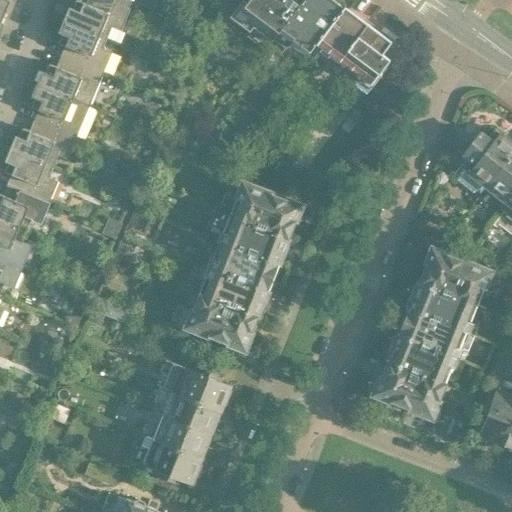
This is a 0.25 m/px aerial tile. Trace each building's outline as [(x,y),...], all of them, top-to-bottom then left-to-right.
[(0,0),(0,24),(10,1),(7,0),(0,0)] [(121,31),(130,9),(128,9),(131,0),(88,0),(87,4),(76,0),(75,0),(72,9),(68,7),(63,20),(107,38),(111,27),(121,31)] [(139,0),(138,4),(153,10),(157,0),(139,0)] [(270,40),(273,36),(300,0),(246,0),(246,1),(244,0),(239,0),(229,15),(249,30),(252,27),(270,40)] [(321,47),(349,10),(344,7),(345,6),(343,4),(343,6),(335,0),(300,0),(273,36),(287,46),(291,40),(308,53),(316,43),(321,47)] [(354,73),(287,165),(302,176),(370,84),(361,78),(362,77),(370,83),(389,59),(381,53),(390,41),(349,10),(321,47),(357,74),(357,75),(354,73)] [(102,49),(107,38),(63,20),(58,33),(61,34),(58,43),(68,48),(64,59),(102,75),(111,53),(102,49)] [(89,106),(102,75),(64,59),(60,69),(49,64),(45,73),(42,71),(36,84),(89,106)] [(76,139),(89,106),(36,84),(31,97),(35,98),(31,107),(42,112),(37,123),(76,139)] [(67,159),(76,139),(37,123),(33,133),(22,128),(18,137),(15,136),(9,148),(53,167),(58,156),(67,159)] [(207,136),(207,134),(207,131),(202,129),(193,142),(213,149),(211,148),(210,146),(209,144),(208,142),(207,140),(207,138),(207,136)] [(485,187),(511,152),(511,142),(500,133),(492,143),(480,133),(478,135),(469,134),(465,140),(470,144),(463,153),(476,163),(470,170),(468,168),(461,177),(475,189),(479,188),(482,184),(485,187)] [(48,178),(53,167),(9,148),(4,161),(8,163),(4,172),(15,176),(10,188),(48,204),(58,182),(48,178)] [(500,206),(504,201),(511,191),(511,152),(485,187),(482,192),(500,206)] [(302,211),(300,204),(242,181),(229,215),(288,238),(294,221),(299,217),(302,211)] [(40,223),(48,204),(10,188),(6,197),(0,194),(0,220),(26,231),(31,220),(40,223)] [(288,238),(229,215),(213,209),(211,215),(227,221),(219,241),(278,264),(281,255),(286,251),(289,245),(288,238)] [(22,242),(26,231),(0,220),(0,258),(22,267),(31,246),(22,242)] [(268,289),(277,264),(278,264),(219,241),(209,266),(268,289)] [(475,304),(488,271),(430,248),(425,252),(423,257),(424,264),(417,281),(475,304)] [(13,288),(22,267),(0,258),(0,293),(4,284),(13,288)] [(264,299),(268,290),(268,289),(209,266),(199,292),(257,315),(261,312),(264,304),(264,299)] [(464,330),(475,304),(417,281),(412,286),(410,292),(410,298),(407,306),(406,308),(464,330)] [(251,330),(257,316),(257,315),(199,292),(193,290),(187,306),(193,308),(188,310),(185,319),(186,326),(183,333),(207,343),(208,338),(227,345),(228,342),(244,348),(249,344),(252,337),(251,330)] [(127,323),(132,309),(104,298),(98,312),(127,323)] [(455,356),(464,330),(406,308),(396,333),(397,333),(455,356)] [(444,382),(455,356),(397,333),(393,342),(388,346),(385,354),(386,360),(444,382)] [(438,397),(444,382),(386,360),(380,375),(375,378),(372,386),(373,393),(389,400),(388,403),(406,410),(408,407),(430,416),(437,412),(440,404),(438,397)] [(228,390),(230,385),(212,378),(215,372),(192,363),(189,369),(180,366),(170,390),(220,410),(223,403),(225,404),(230,391),(228,390)] [(504,443),(511,421),(511,389),(499,385),(493,399),(488,397),(480,417),(485,419),(480,434),(484,436),(483,439),(496,444),(497,441),(504,443)] [(214,419),(218,409),(220,410),(170,390),(161,414),(209,432),(210,430),(213,431),(217,420),(214,419)] [(208,435),(209,432),(161,414),(152,438),(200,456),(204,446),(206,447),(211,436),(208,435)] [(15,436),(9,450),(16,453),(12,463),(18,466),(28,442),(15,436)] [(198,463),(201,457),(200,456),(152,438),(142,463),(152,467),(150,472),(168,479),(170,473),(191,481),(193,477),(196,478),(201,464),(198,463)] [(112,485),(117,474),(94,464),(89,475),(112,485)] [(159,511),(147,507),(144,502),(137,498),(132,501),(127,499),(121,511),(159,511)]
